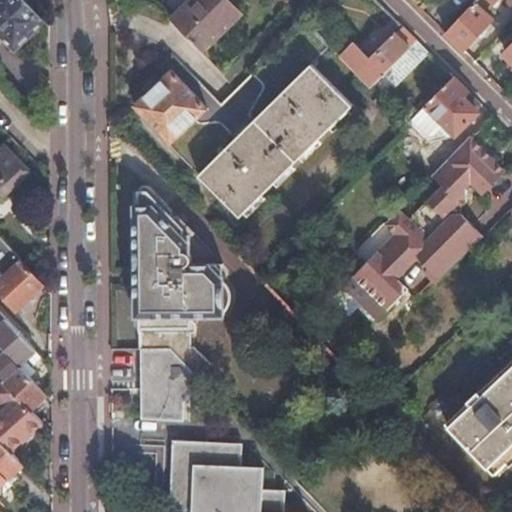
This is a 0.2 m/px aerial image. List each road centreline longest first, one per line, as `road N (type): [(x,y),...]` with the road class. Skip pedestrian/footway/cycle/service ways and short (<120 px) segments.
road 1 (residential): [(72,0),(79,511)]
road 2 (residential): [(511,117),(394,0)]
